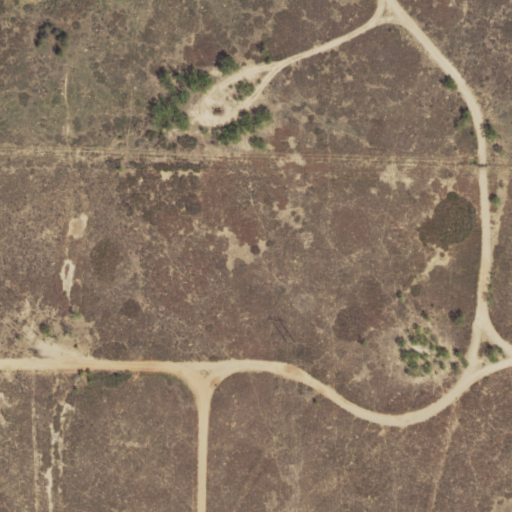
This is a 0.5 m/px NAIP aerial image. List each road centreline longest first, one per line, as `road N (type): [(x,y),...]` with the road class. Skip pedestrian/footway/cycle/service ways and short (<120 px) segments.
road 1 (track): [(0,392),(258,395),(279,370),(329,370),(389,395),(511,358)]
road 2 (track): [(478,511),(505,359),(511,227),(490,66),(447,0)]
road 3 (track): [(107,511),(117,15),(107,0)]
